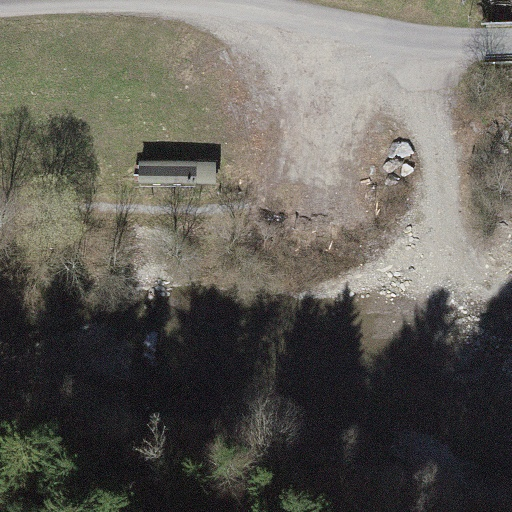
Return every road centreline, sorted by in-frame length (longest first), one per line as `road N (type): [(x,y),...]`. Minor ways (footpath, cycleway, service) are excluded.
road 1 (residential): [(511,52),(457,52),(262,10),(161,0)]
road 2 (residential): [(152,0),(0,8)]
